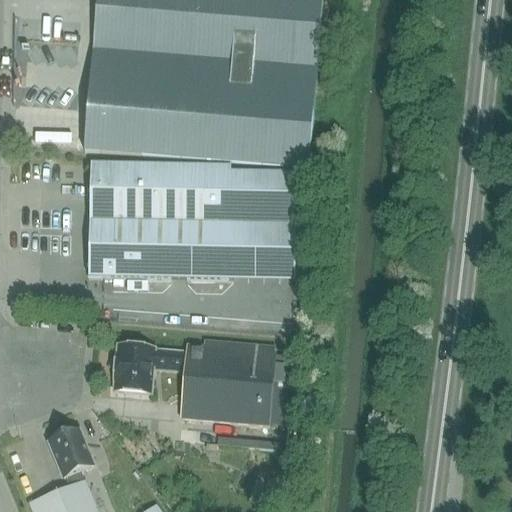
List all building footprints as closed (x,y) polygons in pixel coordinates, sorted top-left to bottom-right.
[(99,0),(95,56),(318,75),(324,0),(99,0)] [(318,75),(95,56),(85,156),(310,175),(318,75)] [(91,169),(90,282),(228,284),(230,172),(91,169)] [(189,377),(189,378),(185,423),(271,430),(271,428),(288,429),(295,360),(277,359),(277,356),(275,355),(276,349),(205,343),(204,349),(191,348),(191,355),(191,356),(157,353),(158,352),(119,349),(115,395),(154,398),(156,374),(189,377)] [(164,409),(161,420),(177,425),(181,414),(164,409)] [(94,470),(79,434),(50,446),(65,482),(68,481),(71,490),(29,507),(31,511),(97,511),(86,484),(84,484),(81,475),(94,470)] [(160,492),(146,472),(139,477),(154,497),(160,492)]
